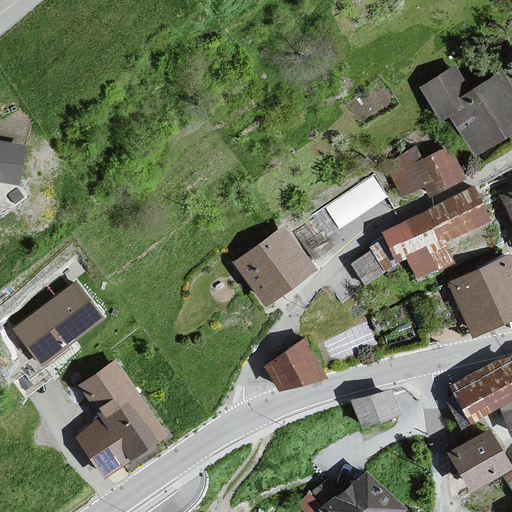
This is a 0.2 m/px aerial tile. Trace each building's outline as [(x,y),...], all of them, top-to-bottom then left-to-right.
[(454,68),(418,91),(438,127),(447,122),(472,161),(511,135),(511,92),(501,74),(468,94),(454,68)] [(415,148),(380,169),(396,199),(421,188),(424,196),(464,173),(450,148),(421,160),(415,148)] [(0,190),(16,194),(23,154),(0,149),(0,190)] [(511,191),(498,197),(511,227),(511,191)] [(282,220),(231,256),(263,300),(313,265),(282,220)] [(511,267),(507,256),(445,285),(470,340),(511,320),(511,267)] [(75,276),(12,323),(41,361),(104,315),(75,276)] [(305,337),(272,356),(285,382),(319,373),(305,337)] [(114,354),(74,380),(96,414),(70,430),(86,455),(114,437),(127,456),(164,432),(114,354)] [(388,385),(350,397),(359,426),(397,414),(388,385)] [(511,465),(491,428),(448,453),(471,493),(503,475),(511,469),(511,465)] [(511,469),(503,475),(511,489),(511,469)] [(363,470),(319,505),(325,511),(398,511),(406,505),(363,470)]
